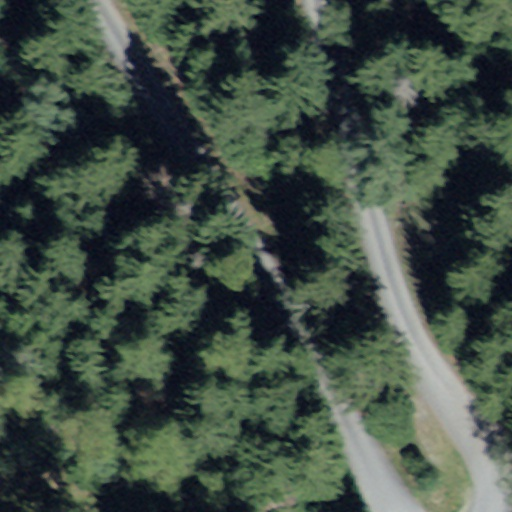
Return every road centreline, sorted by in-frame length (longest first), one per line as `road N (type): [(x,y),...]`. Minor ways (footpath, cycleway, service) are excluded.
road 1 (residential): [(88,0),(149,129),(317,373),(387,511)]
road 2 (residential): [(501,511),(477,440),(395,286),(361,173),(332,0)]
